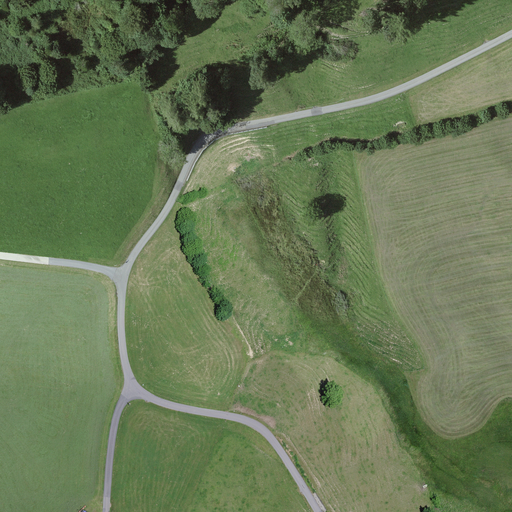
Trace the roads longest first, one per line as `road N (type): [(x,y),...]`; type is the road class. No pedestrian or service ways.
road 1 (residential): [(317,511),(278,447),(251,421),(132,390),(120,338),(122,274),(171,204),(196,146),(216,131),(387,95),(511,34)]
road 2 (track): [(106,511),(116,417),(132,390)]
road 3 (track): [(0,257),(122,274)]
